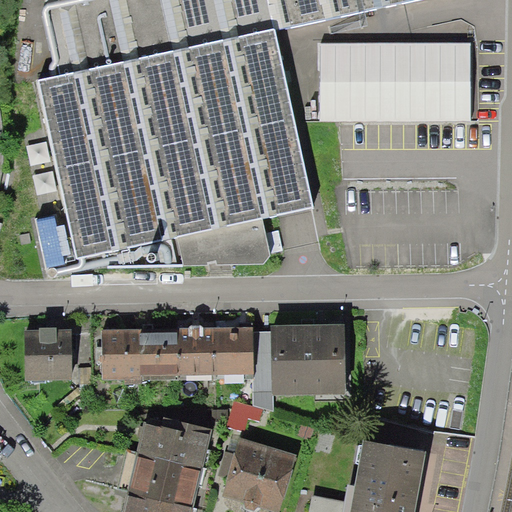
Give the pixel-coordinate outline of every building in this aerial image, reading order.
[(102,0),(47,12),(62,80),(42,84),(82,265),(184,243),(190,270),(275,251),(268,222),(319,211),(280,38),(438,2),(438,0),(102,0)] [(280,327),(282,392),(351,390),(350,326),(280,327)] [(108,335),(110,377),(260,370),(258,328),(108,335)] [(28,341),(30,380),(78,378),(76,339),(28,341)] [(143,458),(204,470),(211,435),(150,423),(143,458)] [(364,437),(350,511),(414,511),(415,506),(426,448),(364,437)] [(301,453),(245,438),(229,496),(285,511),(301,453)] [(136,492),(197,505),(204,470),(143,458),(136,492)] [(131,511),(195,511),(197,505),(136,492),(131,511)]
